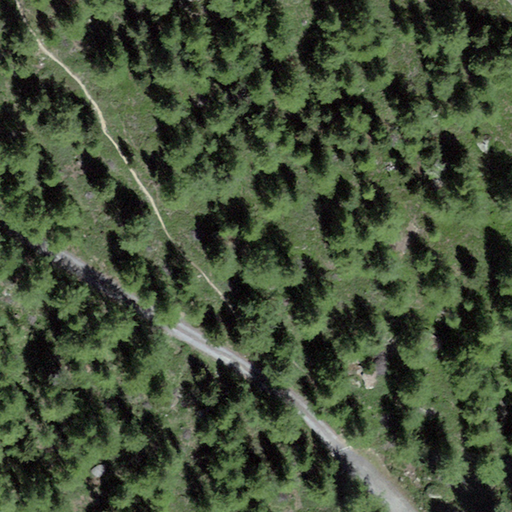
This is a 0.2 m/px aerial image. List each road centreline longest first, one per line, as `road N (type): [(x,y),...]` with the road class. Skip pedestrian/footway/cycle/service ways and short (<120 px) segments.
road 1 (track): [(0,217),(249,367)]
road 2 (track): [(249,367),(399,511)]
